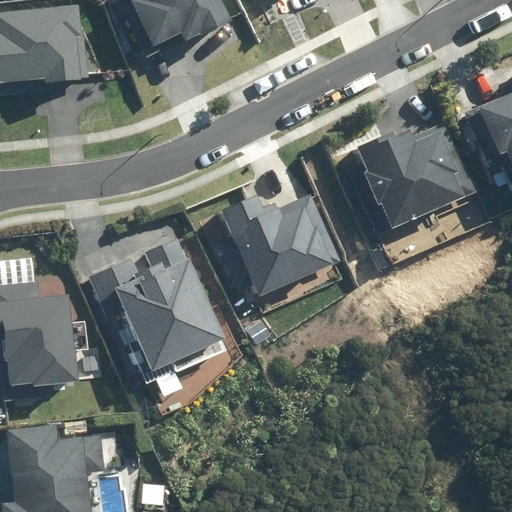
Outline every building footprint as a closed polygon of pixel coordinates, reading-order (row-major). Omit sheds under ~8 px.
[(231,21),(219,0),(132,0),(133,1),(127,4),(150,49),(176,36),(181,46),(231,21)] [(77,9),(0,13),(0,85),(61,81),(61,82),(82,81),(77,9)] [(511,90),(470,113),(496,160),(502,157),(511,175),(511,90)] [(390,134),(354,151),(364,171),(358,174),(376,209),(379,208),(393,235),(467,196),(441,145),(449,140),(440,123),(410,138),(407,133),(394,140),(390,134)] [(339,266),(307,193),(272,209),(271,204),(257,210),(252,199),(217,215),(229,242),(215,249),(236,296),(251,289),(257,302),(339,266)] [(222,341),(175,243),(159,251),(167,268),(159,272),(156,265),(134,275),(126,259),(85,279),(106,322),(122,314),(151,375),(222,341)] [(0,285),(0,326),(2,327),(5,391),(71,388),(68,322),(77,322),(75,297),(35,299),(34,284),(0,285)] [(60,428),(8,433),(12,504),(0,504),(0,511),(89,511),(87,474),(104,473),(102,438),(56,441),(56,437),(60,437),(60,428)]
